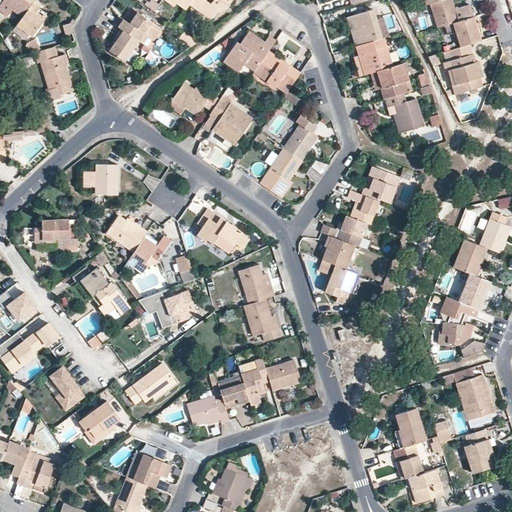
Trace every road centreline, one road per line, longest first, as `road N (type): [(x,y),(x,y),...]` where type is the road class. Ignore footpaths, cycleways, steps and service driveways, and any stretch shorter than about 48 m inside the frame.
road 1 (residential): [(283,0),(311,20),(349,147),(285,237)]
road 2 (residential): [(285,237),(201,171),(109,120)]
road 3 (residential): [(336,409),(285,237)]
road 4 (residential): [(91,368),(0,246)]
road 5 (residential): [(109,120),(0,217)]
road 6 (residential): [(336,409),(200,452)]
road 7 (residential): [(109,120),(84,29),(97,5)]
